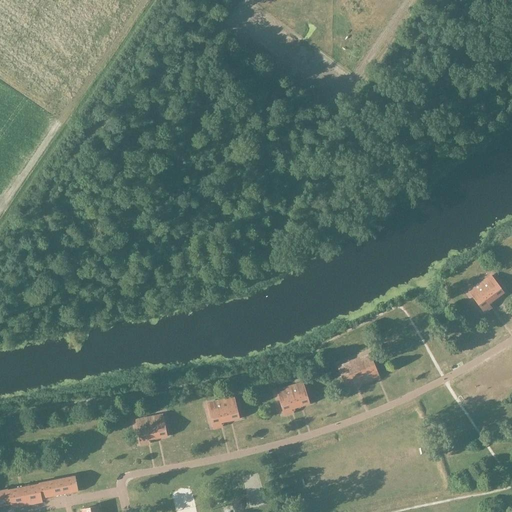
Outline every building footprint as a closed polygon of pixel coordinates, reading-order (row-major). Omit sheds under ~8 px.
[(491,276),(480,284),(493,302),(504,294),(491,276)] [(476,290),(470,294),(484,311),(489,307),(488,305),(493,302),(480,284),(475,288),(476,290)] [(369,355),(354,361),(363,384),(377,378),(371,364),(373,363),(369,355)] [(354,361),(338,367),(341,374),(342,374),(349,389),(363,384),(354,361)] [(302,383),(290,387),(296,408),(309,404),(302,383)] [(284,391),(277,393),(284,414),(291,412),(290,410),(296,408),(290,387),(283,389),(284,391)] [(233,398),(221,401),(226,422),(238,419),(233,398)] [(215,404),(208,406),(213,427),(220,426),(220,424),(226,422),(221,401),(214,403),(215,404)] [(162,415),(149,418),(153,439),(166,437),(162,415)] [(143,421),(136,422),(141,444),(148,442),(147,440),(153,439),(149,418),(143,419),(143,421)] [(247,484),(257,482),(255,475),(245,477),(247,484)] [(77,492),(74,476),(59,479),(62,495),(77,492)] [(59,479),(44,482),(47,498),(62,495),(59,479)] [(44,482),(38,483),(41,499),(47,498),(44,482)] [(38,483),(23,486),(26,503),(41,500),(41,499),(38,483)] [(23,486),(8,489),(11,505),(11,506),(26,503),(23,486)] [(247,492),(251,502),(262,498),(260,491),(259,491),(258,488),(247,492)] [(8,489),(0,490),(0,506),(11,505),(8,489)]
